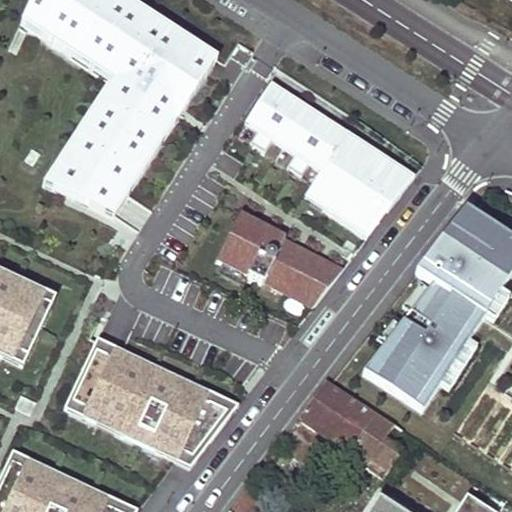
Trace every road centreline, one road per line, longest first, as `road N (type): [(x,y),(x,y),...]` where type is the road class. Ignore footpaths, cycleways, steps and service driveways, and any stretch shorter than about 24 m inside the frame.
road 1 (residential): [(204,511),(488,142)]
road 2 (residential): [(488,142),(269,0)]
